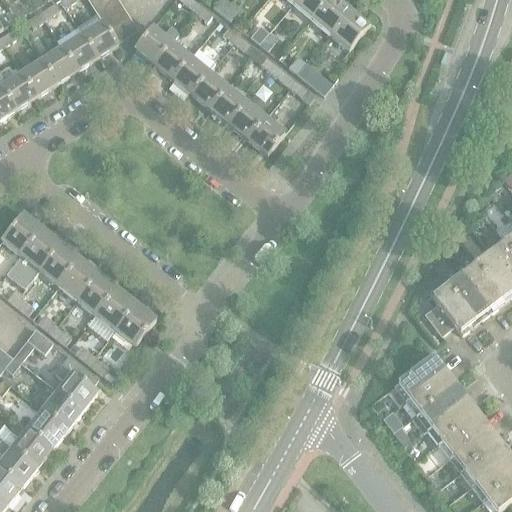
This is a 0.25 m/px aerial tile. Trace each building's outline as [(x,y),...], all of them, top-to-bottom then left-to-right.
[(77,4),(73,0),(64,0),(58,4),(64,12),(77,4)] [(86,0),(92,8),(99,4),(96,0),(86,0)] [(92,8),(97,17),(118,4),(115,0),(104,0),(99,4),(92,8)] [(185,7),(196,16),(202,10),(190,0),(185,7)] [(220,0),(212,11),(221,17),(231,6),(223,0),(220,0)] [(284,0),(294,8),(300,0),(284,0)] [(300,0),(294,8),(312,23),(331,0),(300,0)] [(331,0),(312,23),(331,39),(352,15),(334,0),(331,0)] [(97,17),(103,25),(104,27),(124,14),(118,4),(97,17)] [(17,5),(8,11),(16,23),(25,17),(17,5)] [(56,6),(38,17),(44,25),(61,14),(56,6)] [(239,12),(231,6),(221,17),(229,24),(239,12)] [(212,18),(202,10),(196,16),(206,25),(212,18)] [(0,19),(7,30),(16,23),(8,11),(0,15),(0,19)] [(130,23),(124,14),(104,27),(110,36),(130,23)] [(370,30),(352,15),(331,39),(349,55),(370,30)] [(33,32),(44,25),(38,17),(27,24),(33,32)] [(137,34),(130,23),(110,36),(117,47),(137,34)] [(119,49),(117,47),(110,36),(104,27),(103,25),(81,39),(96,63),(119,49)] [(250,40),(259,48),(269,37),(259,29),(250,40)] [(153,70),(172,46),(180,36),(172,30),(164,40),(152,31),(134,54),(153,70)] [(223,37),(234,47),(239,40),(228,31),(223,37)] [(57,46),(61,52),(76,75),(96,63),(81,39),(77,33),(57,46)] [(10,34),(0,41),(0,44),(4,50),(16,43),(10,34)] [(277,43),(269,37),(259,48),(268,55),(277,43)] [(250,48),(239,40),(234,47),(244,55),(250,48)] [(153,70),(172,85),(191,61),(172,46),(153,70)] [(61,52),(41,65),(56,88),(76,75),(61,52)] [(198,53),(191,61),(172,85),(191,100),(210,77),(217,68),(198,53)] [(289,71),(288,71),(297,78),(306,67),(298,60),(289,71)] [(261,69),(272,77),(277,70),(267,62),(261,69)] [(41,65),(21,77),(36,101),(56,88),(41,65)] [(11,84),(0,91),(15,114),(36,101),(21,77),(21,78),(14,67),(4,73),(11,84)] [(306,67),(297,78),(324,100),(333,88),(306,67)] [(272,77),(290,92),(295,84),(277,70),(272,77)] [(191,100),(210,115),(229,92),(210,77),(191,100)] [(307,94),(295,84),(290,92),(301,101),(306,94),(307,94)] [(0,91),(0,90),(0,123),(15,114),(0,91)] [(210,115),(229,130),(248,107),(229,92),(210,115)] [(301,101),(300,102),(308,109),(314,101),(315,101),(306,94),(301,101)] [(258,115),(248,107),(229,130),(247,145),(266,121),(272,114),(264,108),(258,115)] [(286,137),(266,121),(247,145),(267,161),(286,137)] [(511,175),(502,183),(503,185),(509,192),(511,190),(511,175)] [(21,261),(7,279),(43,234),(23,218),(1,245),(21,261)] [(511,225),(496,236),(500,241),(511,256),(511,225)] [(25,294),(34,283),(40,276),(61,249),(43,234),(7,279),(6,279),(25,294)] [(511,256),(500,241),(487,252),(491,257),(511,284),(511,256)] [(61,249),(40,276),(59,291),(80,264),(61,249)] [(511,284),(491,257),(477,267),(505,304),(511,299),(511,284)] [(473,262),(458,274),(490,316),(505,304),(473,262)] [(59,291),(78,306),(99,279),(80,264),(59,291)] [(458,274),(444,284),(476,327),(490,316),(458,274)] [(78,306),(97,321),(118,295),(99,279),(78,306)] [(461,338),(476,327),(444,284),(429,296),(437,307),(425,317),(441,338),(453,328),(461,338)] [(97,321),(115,336),(136,309),(118,295),(97,321)] [(7,304),(13,309),(20,301),(14,296),(7,304)] [(33,312),(20,301),(13,309),(27,320),(33,312)] [(155,324),(136,309),(115,336),(134,351),(155,324)] [(37,328),(51,339),(58,331),(44,319),(37,328)] [(72,342),(58,331),(51,339),(65,351),(72,342)] [(35,334),(14,361),(21,367),(34,351),(44,359),(52,348),(35,334)] [(74,357),(89,368),(95,360),(80,349),(74,357)] [(12,378),(21,367),(14,361),(12,363),(4,356),(0,360),(0,377),(4,372),(12,378)] [(397,386),(408,401),(446,372),(434,357),(397,386)] [(63,384),(56,394),(82,416),(98,396),(92,391),(98,383),(68,360),(54,377),(63,384)] [(108,371),(95,360),(89,368),(102,379),(108,371)] [(408,401),(419,416),(457,387),(446,372),(408,401)] [(3,383),(0,386),(0,399),(1,400),(10,388),(3,383)] [(419,416),(430,429),(468,401),(457,387),(419,416)] [(56,394),(41,413),(67,434),(82,416),(56,394)] [(430,429),(441,444),(479,415),(468,401),(430,429)] [(389,414),(382,404),(372,411),(380,422),(389,414)] [(41,413),(25,432),(52,453),(67,434),(41,413)] [(441,444),(452,458),(490,429),(479,415),(441,444)] [(18,441),(10,451),(37,472),(52,453),(25,432),(16,424),(8,433),(18,441)] [(452,458),(463,473),(501,444),(490,429),(452,458)] [(411,445),(401,432),(394,438),(404,451),(411,445)] [(0,457),(3,460),(0,463),(0,472),(22,491),(37,472),(10,451),(1,443),(0,444),(0,457)] [(463,473),(474,487),(511,458),(501,444),(463,473)] [(474,487),(485,502),(511,480),(511,458),(474,487)] [(0,504),(7,510),(22,491),(0,472),(0,504)] [(502,511),(511,504),(511,480),(485,502),(492,511),(502,511)]
